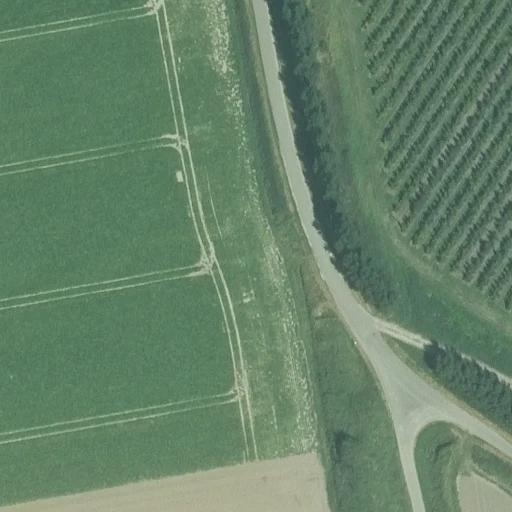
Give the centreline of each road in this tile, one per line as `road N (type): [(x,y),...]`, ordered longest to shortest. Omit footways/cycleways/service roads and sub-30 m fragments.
road 1 (unclassified): [(398,378),(330,270),(303,195),(267,0)]
road 2 (unclassified): [(511,458),(398,378)]
road 3 (unclassified): [(416,511),(398,378)]
